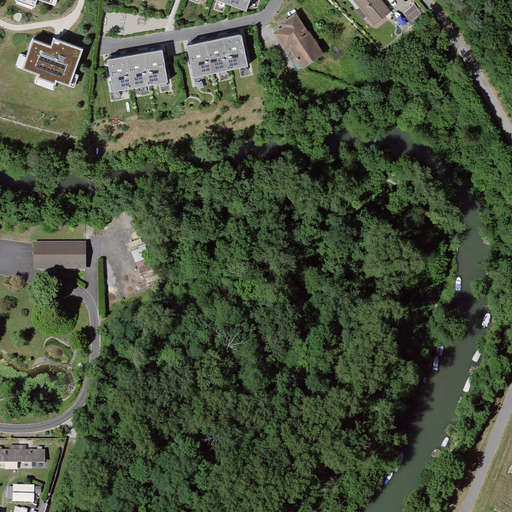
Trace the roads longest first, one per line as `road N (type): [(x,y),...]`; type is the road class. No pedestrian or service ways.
road 1 (residential): [(426,0),(511,134)]
road 2 (residential): [(511,395),(464,511)]
